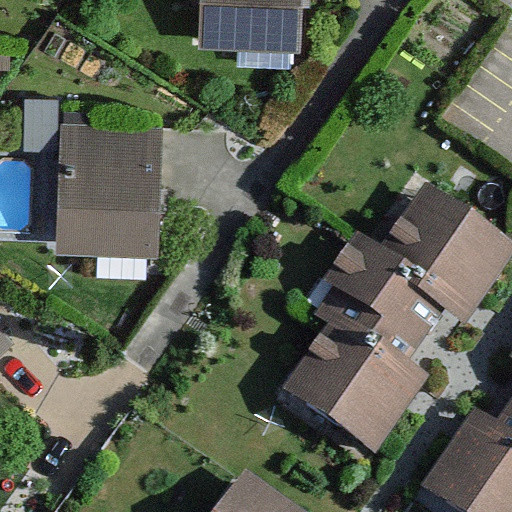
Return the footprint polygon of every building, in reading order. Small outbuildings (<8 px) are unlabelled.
[(302,0),(196,0),(193,44),(299,51),(302,0)] [(141,258),(148,118),(54,114),(48,253),(141,258)] [(470,319),(511,260),(511,253),(421,188),(376,252),(444,301),(470,319)] [(329,313),(400,363),(444,301),(376,252),(350,234),(305,296),(329,313)] [(366,462),(424,381),(400,363),(329,313),(271,394),(366,462)] [(0,357),(15,345),(0,327),(0,357)] [(511,363),(511,344),(503,357),(511,363)] [(511,406),(495,432),(511,442),(511,406)] [(465,412),(411,493),(438,511),(511,511),(511,442),(495,432),(465,412)] [(287,511),(243,479),(217,511),(287,511)]
